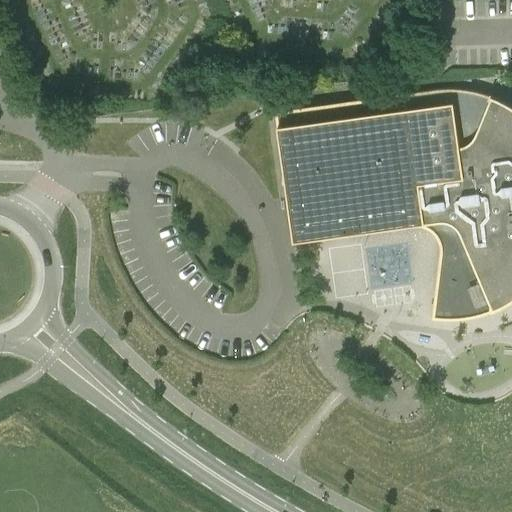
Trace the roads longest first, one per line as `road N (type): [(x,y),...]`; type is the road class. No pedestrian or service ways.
road 1 (secondary): [(292,511),(140,412),(42,312)]
road 2 (secondary): [(14,337),(259,511)]
